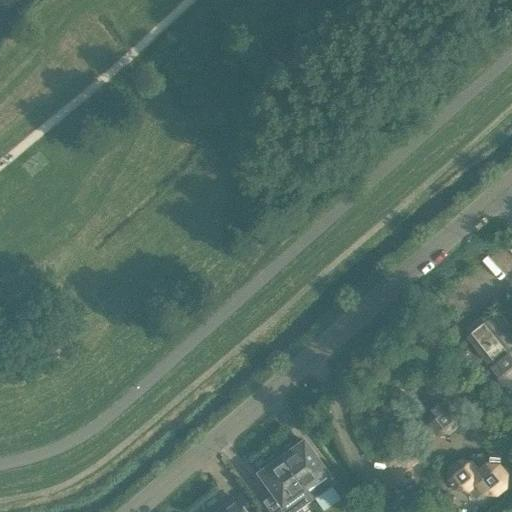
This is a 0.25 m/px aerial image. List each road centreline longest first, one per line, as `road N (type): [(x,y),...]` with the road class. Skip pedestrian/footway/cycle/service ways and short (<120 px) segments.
road 1 (unknown): [(0,496),(75,477),(118,446),(511,107)]
road 2 (tertiary): [(132,511),(511,179)]
